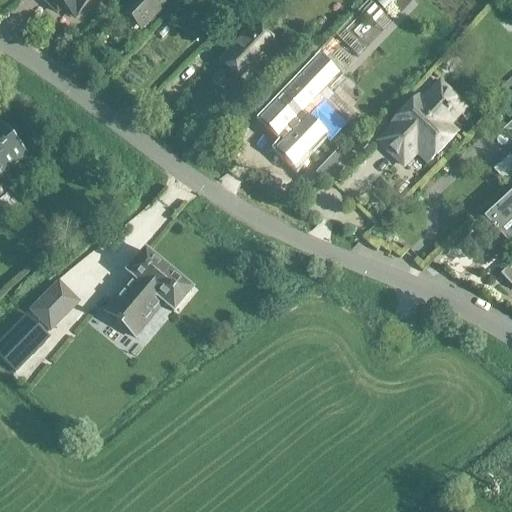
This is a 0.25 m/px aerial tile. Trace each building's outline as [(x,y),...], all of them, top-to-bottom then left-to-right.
[(90,0),(47,0),(58,10),(63,5),(75,16),(90,0)] [(130,0),(127,4),(130,6),(125,12),(141,27),(163,4),(158,0),(130,0)] [(274,48),(254,28),(224,60),(244,80),(274,48)] [(309,152),(323,137),(329,143),(346,126),(317,98),(325,89),(318,82),(329,70),(319,60),(298,83),(296,81),(293,85),(294,86),(283,98),(261,121),(278,138),(285,130),(291,136),(277,151),(294,167),(309,152)] [(383,148),(401,164),(414,150),(420,156),(419,157),(432,170),(460,141),(444,126),(461,109),(444,92),(427,109),(421,104),(393,132),(396,135),(383,148)] [(511,116),(511,104),(509,102),(499,110),(508,120),(511,116)] [(511,122),(502,131),(511,132),(511,122)] [(0,176),(23,157),(0,130),(0,176)] [(511,274),(505,281),(511,288),(511,203),(488,226),(494,232),(489,236),(511,260),(511,274)] [(192,292),(145,252),(127,274),(133,279),(104,313),(118,324),(116,326),(123,331),(124,329),(135,339),(164,305),(173,313),(192,292)] [(45,297),(30,312),(50,332),(65,317),(45,297)] [(50,338),(27,316),(0,343),(0,358),(15,374),(50,338)]
